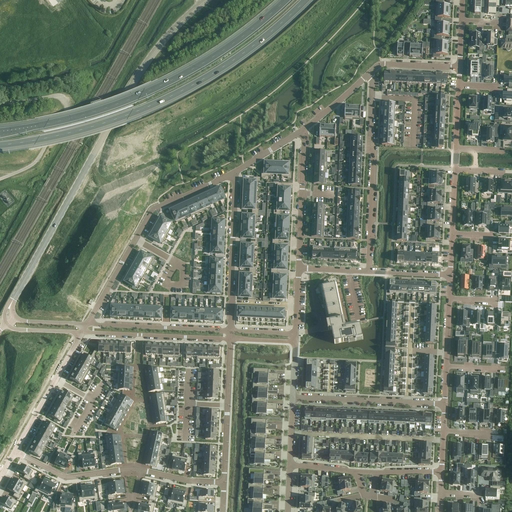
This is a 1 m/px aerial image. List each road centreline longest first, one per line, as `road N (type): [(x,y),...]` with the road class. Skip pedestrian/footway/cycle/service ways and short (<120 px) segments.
road 1 (tertiary): [(205,0),(132,86),(12,299)]
road 2 (trunk): [(0,145),(71,132),(160,101),(248,49),(305,0)]
road 3 (trunk): [(285,0),(228,46),(140,95),(0,131)]
road 4 (residential): [(86,324),(151,209),(231,173)]
road 5 (residential): [(368,73),(368,271)]
road 6 (unclassified): [(0,178),(37,160),(65,110),(59,96),(0,105)]
road 7 (residential): [(231,173),(229,331)]
road 8 (residential): [(292,397),(444,404)]
road 9 (residential): [(82,331),(230,339)]
road 10 (residential): [(229,331),(86,324)]
road 11 (residential): [(224,482),(230,339)]
road 12 (residential): [(299,130),(298,268)]
road 13 (residential): [(82,331),(14,450)]
